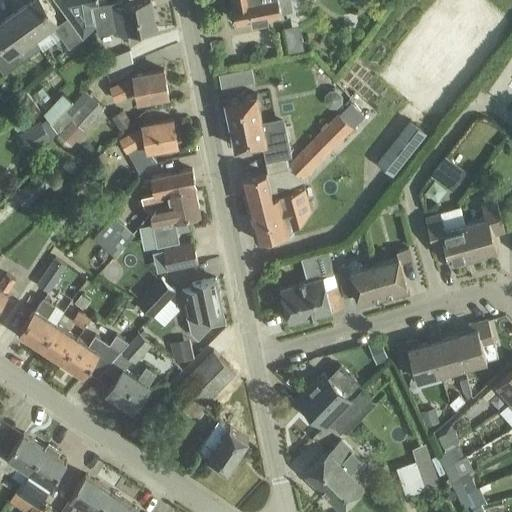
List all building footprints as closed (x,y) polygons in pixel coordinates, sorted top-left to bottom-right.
[(43,0),(31,0),(17,11),(38,39),(49,31),(46,27),(58,19),(43,0)] [(123,29),(123,33),(157,26),(151,0),(135,0),(124,2),(123,0),(119,0),(115,1),(114,0),(94,4),(97,20),(98,25),(99,33),(123,29)] [(233,0),(238,20),(254,17),(254,20),(270,17),(269,15),(294,10),(292,0),(233,0)] [(38,39),(17,11),(0,22),(0,66),(5,73),(42,46),(38,39)] [(54,26),(70,47),(83,37),(68,16),(54,26)] [(106,71),(111,86),(116,99),(136,91),(138,100),(168,95),(163,69),(133,74),(131,61),(106,71)] [(244,68),(220,73),(222,86),(246,81),(244,68)] [(84,91),(74,102),(53,123),(61,134),(57,138),(68,148),(83,132),(81,131),(102,108),(84,91)] [(45,111),(53,123),(74,102),(63,92),(45,111)] [(275,162),(278,172),(288,161),(287,156),(293,155),(285,117),(259,122),(253,94),(226,99),(237,147),(263,141),(268,164),(275,162)] [(113,115),(122,129),(132,123),(124,108),(113,115)] [(266,170),(272,193),(305,179),(304,176),(352,127),(337,113),(294,157),(288,164),(288,161),(278,172),(275,162),(268,164),(269,169),(266,170)] [(122,138),(140,171),(140,173),(148,163),(157,161),(154,148),(178,143),(174,117),(144,123),(144,125),(122,138)] [(411,119),(388,147),(404,159),(426,131),(411,119)] [(39,120),(17,130),(26,148),(48,138),(39,120)] [(433,173),(453,189),(467,171),(446,155),(433,173)] [(145,207),(149,206),(170,201),(171,201),(169,190),(178,188),(177,185),(182,184),(183,187),(195,185),(196,184),(193,168),(152,177),(155,192),(143,195),(145,207)] [(273,196),(272,193),(266,170),(241,177),(257,239),(291,231),(290,229),(312,210),(308,186),(304,187),(304,189),(273,196)] [(40,171),(16,194),(28,206),(51,183),(40,171)] [(201,213),(195,185),(183,187),(182,184),(177,185),(178,188),(169,190),(171,201),(170,201),(149,206),(158,245),(181,240),(176,219),(201,213)] [(33,203),(43,213),(51,205),(42,194),(33,203)] [(486,215),(465,221),(476,259),(487,256),(485,250),(498,246),(494,232),(506,229),(497,197),(482,201),(486,215)] [(387,201),(390,211),(400,208),(397,198),(387,201)] [(58,209),(69,221),(79,212),(67,200),(58,209)] [(465,221),(460,207),(426,217),(435,249),(447,245),(451,260),(464,256),(465,262),(476,259),(465,221)] [(97,234),(117,252),(134,232),(114,214),(97,234)] [(195,241),(165,247),(167,257),(169,267),(199,261),(195,241)] [(399,256),(376,262),(384,295),(409,288),(401,261),(412,258),(409,246),(397,249),(399,256)] [(38,282),(49,290),(68,263),(57,256),(38,282)] [(356,261),(338,266),(346,295),(357,291),(360,302),(384,295),(376,262),(361,267),(360,263),(356,261)] [(0,305),(9,291),(8,291),(16,279),(7,273),(0,283),(0,305)] [(139,300),(152,312),(175,288),(162,275),(139,300)] [(282,287),(291,320),(333,309),(332,308),(344,305),(338,284),(326,287),(323,275),(282,287)] [(192,330),(199,336),(211,323),(225,320),(216,277),(192,282),(193,286),(183,288),(192,330)] [(19,331),(41,345),(57,322),(45,314),(53,302),(44,296),(36,308),(35,307),(19,331)] [(91,316),(82,310),(79,308),(73,318),(85,326),(91,316)] [(469,329),(456,333),(464,365),(488,358),(485,347),(496,344),(489,318),(467,324),(469,329)] [(41,345),(62,360),(78,336),(57,322),(41,345)] [(139,330),(121,350),(134,363),(153,342),(139,330)] [(430,334),(432,340),(441,371),(464,365),(456,333),(442,337),(440,331),(430,334)] [(78,336),(62,360),(85,374),(100,351),(111,359),(110,361),(111,362),(119,349),(96,334),(89,343),(78,336)] [(190,337),(171,342),(176,361),(195,357),(190,337)] [(432,340),(419,344),(417,338),(396,344),(403,368),(414,365),(417,378),(441,371),(432,340)] [(380,339),(370,344),(378,362),(389,357),(380,339)] [(172,391),(195,414),(237,371),(214,349),(172,391)] [(298,398),(326,424),(363,386),(340,363),(329,376),(324,371),(298,398)] [(108,390),(134,408),(150,384),(149,384),(157,372),(147,365),(139,377),(124,367),(108,390)] [(511,367),(497,382),(511,398),(511,397),(511,367)] [(460,393),(451,401),(456,407),(466,399),(460,393)] [(436,406),(422,410),(425,425),(440,421),(436,406)] [(198,450),(228,470),(250,439),(231,426),(230,426),(219,419),(198,450)] [(445,446),(460,439),(452,423),(447,431),(439,435),(445,446)] [(0,449),(0,476),(5,469),(12,474),(19,462),(29,469),(45,445),(24,431),(8,455),(0,449)] [(307,473),(342,508),(365,485),(361,482),(374,468),(364,458),(363,459),(354,450),(354,449),(342,437),(307,473)] [(403,494),(439,483),(425,440),(409,446),(413,458),(394,465),(403,494)] [(459,443),(440,453),(445,464),(464,455),(465,454),(459,443)] [(68,460),(45,445),(29,469),(17,487),(39,501),(51,483),(52,484),(68,460)] [(464,455),(445,464),(453,480),(470,471),(472,470),(464,455)] [(478,486),(470,471),(453,480),(460,495),(478,486)] [(75,511),(82,504),(94,511),(99,511),(113,491),(86,473),(70,496),(71,497),(62,511),(75,511)] [(113,491),(99,511),(138,511),(140,509),(113,491)] [(473,502),(468,491),(460,495),(465,506),(473,502)] [(43,511),(46,509),(37,502),(30,511),(43,511)] [(486,511),(481,502),(473,506),(475,511),(486,511)]
